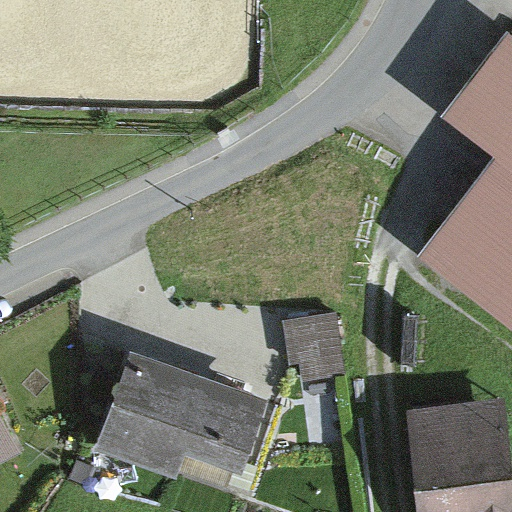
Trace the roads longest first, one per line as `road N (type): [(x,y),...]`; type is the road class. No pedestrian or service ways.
road 1 (residential): [(413,0),(380,59),(298,130),(0,274)]
road 2 (track): [(380,59),(410,121),(416,159),(387,272),(382,354),(398,511)]
road 3 (track): [(397,240),(511,337)]
